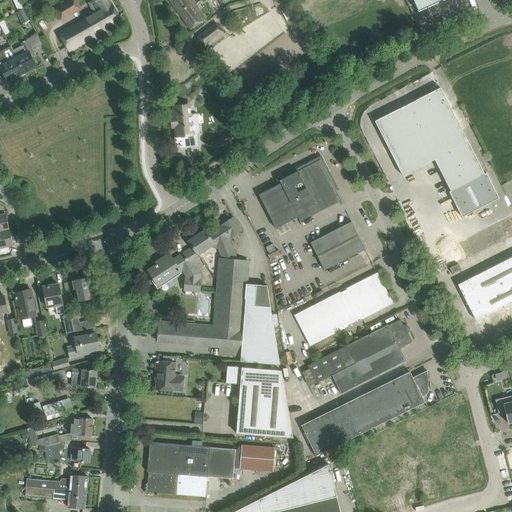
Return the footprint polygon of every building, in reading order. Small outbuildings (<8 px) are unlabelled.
[(59,18),(61,21),(80,9),(79,7),(80,7),(76,0),(67,0),(53,9),(54,11),(53,11),(58,19),(59,18)] [(73,25),(59,33),(69,51),(96,36),(95,34),(105,29),(105,30),(121,21),(111,3),(111,4),(109,0),(95,0),(101,11),(74,26),(73,25)] [(191,0),(167,0),(179,16),(181,15),(191,29),(205,19),(191,0)] [(412,0),(415,4),(414,4),(418,12),(445,0),(412,0)] [(22,25),(29,21),(23,9),(16,13),(22,25)] [(206,48),(223,34),(216,24),(198,38),(206,48)] [(27,40),(21,43),(23,46),(21,47),(20,46),(14,49),(14,50),(13,51),(24,73),(36,67),(31,57),(35,55),(32,50),(42,44),(38,37),(28,41),(27,40)] [(0,69),(2,72),(3,72),(8,81),(24,73),(13,51),(11,47),(1,51),(0,52),(0,69)] [(201,73),(205,77),(213,71),(209,67),(201,73)] [(440,88),(418,99),(475,210),(499,198),(486,173),(485,174),(440,88)] [(399,108),(396,110),(424,165),(435,159),(451,192),(449,192),(462,217),(475,210),(418,99),(415,100),(415,99),(399,108)] [(176,117),(174,117),(175,127),(177,127),(177,130),(175,131),(175,136),(186,135),(188,148),(198,147),(196,134),(201,133),(200,123),(193,124),(191,106),(175,108),(176,117)] [(424,165),(396,110),(375,121),(403,176),(424,165)] [(258,195),(263,204),(276,228),(298,217),(300,221),(341,200),(320,160),(279,180),(281,183),(258,195)] [(0,231),(9,230),(6,214),(0,215),(0,231)] [(205,231),(189,241),(198,255),(215,243),(217,246),(217,245),(220,252),(232,247),(228,239),(241,230),(233,218),(223,225),(224,227),(209,237),(205,231)] [(351,222),(342,226),(310,242),(324,270),(365,249),(351,222)] [(0,254),(10,252),(9,247),(13,245),(9,230),(0,231),(0,254)] [(232,247),(220,252),(223,260),(219,259),(218,275),(217,293),(214,326),(243,329),(241,356),(241,362),(279,365),(274,331),(273,325),(267,286),(247,284),(248,261),(237,261),(232,247)] [(186,252),(173,261),(180,271),(183,269),(189,279),(186,279),(185,291),(199,292),(200,280),(199,280),(200,273),(192,260),(186,252)] [(159,285),(167,280),(165,277),(177,270),(179,272),(180,271),(173,261),(169,254),(155,263),(156,264),(155,265),(156,266),(149,271),(159,285)] [(511,257),(463,282),(460,290),(476,321),(511,302),(511,257)] [(461,269),(458,264),(449,268),(452,274),(461,269)] [(377,273),(368,277),(346,288),(347,290),(341,293),(340,292),(294,315),(310,346),(348,327),(348,325),(356,321),(357,322),(393,303),(377,273)] [(72,281),(74,290),(77,289),(79,301),(88,299),(90,306),(96,305),(92,285),(90,286),(88,277),(72,281)] [(43,287),(45,297),(47,307),(55,305),(57,315),(64,313),(59,284),(49,286),(49,285),(43,287)] [(15,293),(16,297),(20,319),(36,316),(31,290),(15,293)] [(94,319),(80,322),(78,313),(71,315),(74,332),(80,330),(96,327),(94,319)] [(66,333),(74,332),(71,315),(63,316),(66,333)] [(10,334),(17,332),(15,319),(8,320),(10,334)] [(379,329),(308,365),(317,383),(333,375),(342,393),(397,365),(406,360),(400,348),(411,343),(411,342),(412,341),(411,340),(401,321),(401,320),(400,320),(399,320),(388,325),(388,324),(379,329)] [(38,336),(46,335),(43,321),(35,322),(38,336)] [(241,356),(243,329),(214,326),(160,322),(158,342),(220,347),(220,354),(241,356)] [(70,357),(76,356),(86,354),(86,352),(99,349),(96,333),(91,334),(89,334),(89,335),(75,338),(77,346),(68,347),(70,357)] [(67,359),(51,363),(53,370),(69,366),(67,359)] [(157,374),(156,389),(182,391),(183,375),(175,374),(175,362),(156,361),(155,373),(157,374)] [(27,377),(52,371),(51,364),(26,370),(27,377)] [(236,433),(293,439),(281,371),(227,366),(226,383),(240,384),(236,433)] [(67,380),(64,369),(30,379),(32,387),(43,384),(43,386),(67,380)] [(71,385),(86,387),(95,387),(97,371),(82,369),(72,369),(71,385)] [(506,370),(494,374),(497,381),(509,377),(506,370)] [(410,372),(401,376),(301,425),(316,456),(425,402),(420,394),(423,393),(425,395),(426,395),(426,394),(427,394),(427,393),(428,392),(428,391),(428,390),(427,371),(412,378),(410,372)] [(19,389),(21,395),(31,393),(29,387),(19,389)] [(511,395),(495,400),(498,413),(505,411),(508,423),(511,422),(511,395)] [(35,414),(42,411),(39,402),(32,404),(35,414)] [(59,437),(61,442),(65,441),(71,440),(72,434),(91,436),(93,419),(80,418),(80,419),(75,418),(74,424),(71,424),(70,433),(59,437)] [(33,427),(28,428),(32,444),(39,445),(33,427)] [(28,428),(27,428),(27,431),(21,433),(23,440),(29,438),(31,444),(32,444),(28,428)] [(58,434),(41,439),(43,443),(45,445),(47,446),(61,442),(59,437),(58,434)] [(156,493),(177,494),(205,497),(207,476),(233,478),(233,472),(239,473),(239,469),(273,471),(274,447),(241,445),(241,450),(209,447),(202,446),(202,441),(192,440),(192,445),(150,442),(147,472),(149,472),(148,483),(145,485),(146,487),(144,488),(146,490),(144,491),(147,494),(149,493),(150,495),(152,493),(153,495),(156,493)] [(47,446),(45,445),(45,452),(46,460),(60,459),(60,449),(65,449),(65,441),(61,442),(47,446)] [(70,461),(79,461),(89,462),(90,449),(71,448),(70,461)] [(329,464),(259,499),(261,511),(273,511),(337,496),(329,464)] [(26,478),(26,487),(78,491),(78,490),(86,491),(88,476),(71,474),(70,479),(62,478),(59,481),(49,480),(26,478)] [(78,491),(26,487),(25,496),(54,499),(54,496),(69,497),(68,507),(84,509),(86,491),(78,490),(78,491)] [(340,511),(337,496),(273,511),(340,511)] [(261,511),(259,499),(232,511),(261,511)]
